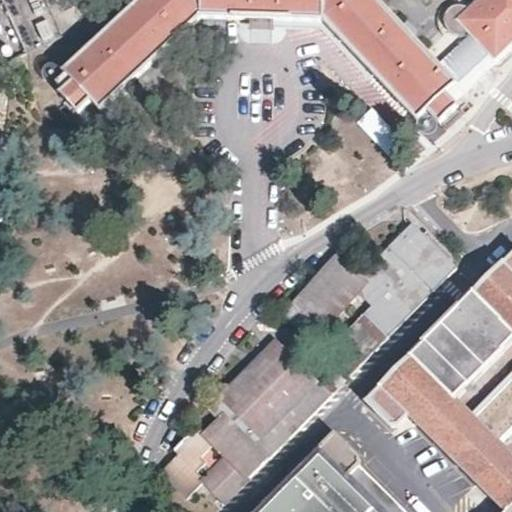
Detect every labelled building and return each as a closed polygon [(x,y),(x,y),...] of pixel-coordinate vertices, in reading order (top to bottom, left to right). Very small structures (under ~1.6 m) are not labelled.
[(457,34),(460,37),(424,69),(359,9),(358,0),(142,0),(142,7),(69,82),(69,83),(69,84),(69,85),(75,91),(76,92),(77,93),(76,94),(75,96),(65,106),(86,125),(99,112),(108,120),(190,34),(306,33),(335,61),(402,126),(413,115),(424,126),(444,107),(432,97),(476,54),(486,63),(511,36),(511,0),(470,0),(459,11),(455,8),(449,7),(443,8),(437,12),(435,18),(434,24),(436,30),(441,35),(446,36),(451,36),(455,35),(457,34)] [(375,144),(391,129),(371,106),(354,120),(375,144)] [(344,378),(455,266),(410,222),(358,275),(337,254),(282,310),(310,338),(356,293),(369,306),(337,338),(344,345),(327,362),(344,378)] [(511,511),(511,245),(406,351),(246,511),(511,511)] [(223,500),(332,391),(278,337),(209,407),(217,415),(203,429),(196,423),(173,446),(178,451),(159,469),(186,496),(202,480),(223,500)]
